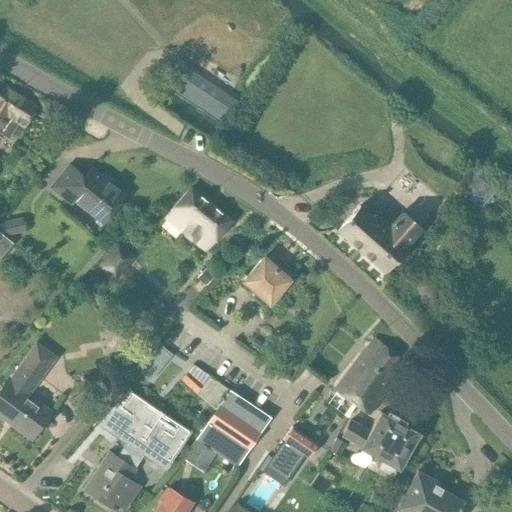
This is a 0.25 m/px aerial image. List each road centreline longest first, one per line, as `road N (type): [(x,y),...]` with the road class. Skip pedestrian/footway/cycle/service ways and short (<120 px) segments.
road 1 (unclassified): [(511,440),(360,280),(283,215),(0,56)]
road 2 (unknown): [(20,500),(159,338)]
